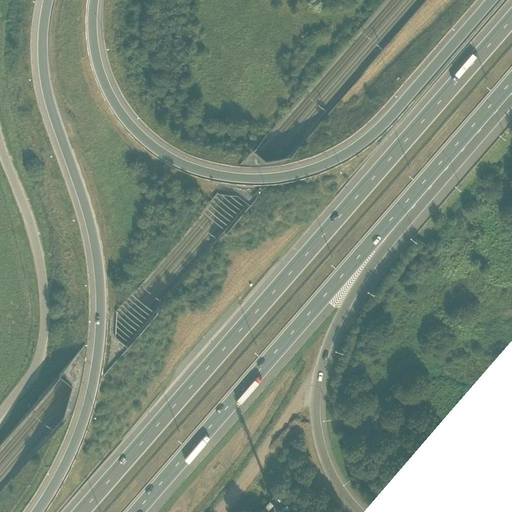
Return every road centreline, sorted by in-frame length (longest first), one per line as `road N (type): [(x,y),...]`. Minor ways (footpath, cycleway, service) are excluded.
road 1 (motorway): [(511,19),(77,511)]
road 2 (motorway): [(491,0),(352,144),(297,167),(249,171),(162,149),(122,112),(93,61),(89,0)]
road 3 (motorway): [(45,0),(41,76),(85,206),(94,315),(84,390),(62,456),(27,511)]
road 4 (motorway): [(136,511),(449,153)]
road 5 (motorway): [(357,511),(318,445),(317,367),(339,311),(434,186),(449,153)]
road 6 (unclassified): [(0,137),(30,221),(43,318),(38,355),(0,410)]
